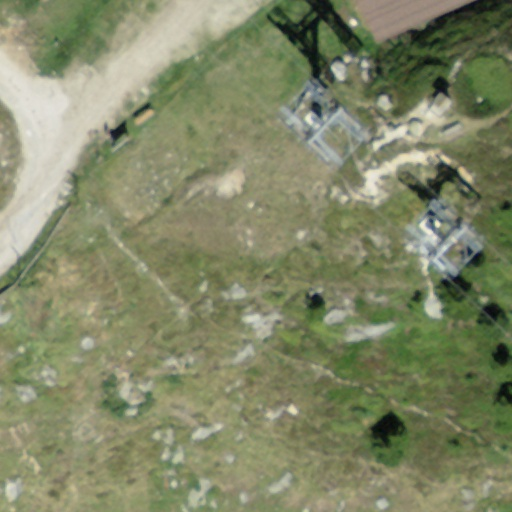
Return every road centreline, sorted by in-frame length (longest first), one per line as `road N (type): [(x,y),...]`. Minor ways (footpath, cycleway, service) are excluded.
road 1 (track): [(184,0),(50,128)]
road 2 (track): [(0,76),(50,128),(51,156),(36,201)]
